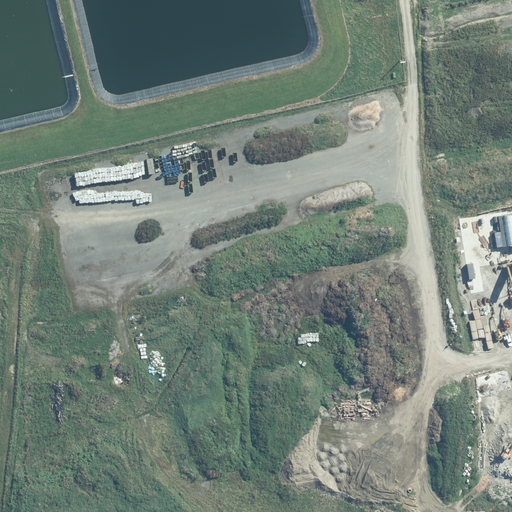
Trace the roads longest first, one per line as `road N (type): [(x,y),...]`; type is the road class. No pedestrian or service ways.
road 1 (track): [(214,511),(165,468),(143,418),(102,220),(101,188),(121,102),(99,0)]
road 2 (track): [(403,0),(453,424),(429,511)]
